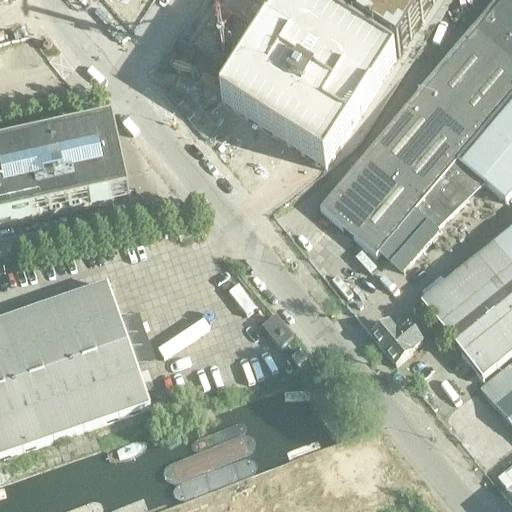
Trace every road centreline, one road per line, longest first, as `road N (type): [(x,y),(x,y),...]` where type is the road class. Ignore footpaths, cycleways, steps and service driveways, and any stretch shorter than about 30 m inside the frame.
road 1 (unclassified): [(465,511),(119,85)]
road 2 (unknown): [(350,101),(347,76),(333,57),(314,43),(291,44),(270,59),(269,94),(281,109),(323,113)]
road 3 (unknown): [(242,235),(316,171),(350,101)]
